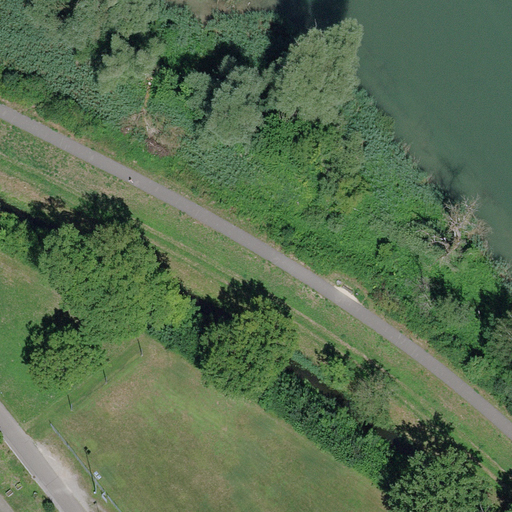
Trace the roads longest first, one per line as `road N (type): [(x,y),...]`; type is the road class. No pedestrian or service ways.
road 1 (track): [(0,110),(242,236),(430,361),(511,430)]
road 2 (residential): [(73,511),(0,416)]
